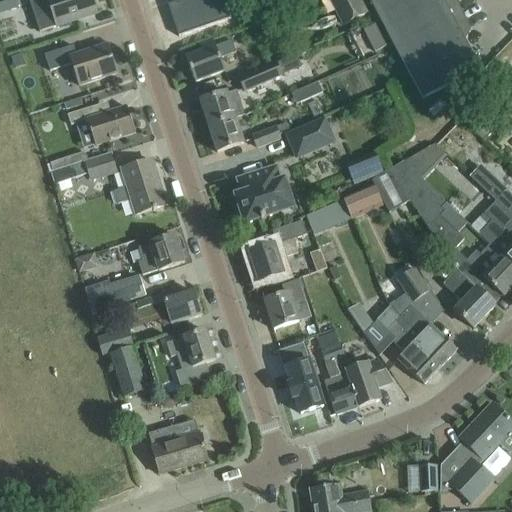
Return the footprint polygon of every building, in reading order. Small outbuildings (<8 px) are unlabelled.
[(9,0),(0,0),(0,14),(13,10),(9,0)] [(92,0),(35,0),(29,2),(39,33),(78,20),(97,13),(92,0)] [(182,0),(168,5),(179,37),(231,19),(224,0),(182,0)] [(251,0),(258,15),(291,2),(290,0),(251,0)] [(362,0),(330,0),(344,25),(369,13),(362,0)] [(369,0),(422,100),(480,69),(465,41),(471,29),(456,0),(369,0)] [(216,47),(213,40),(199,45),(202,52),(186,58),(195,83),(225,71),(220,58),(236,52),(232,41),(216,47)] [(74,46),(55,52),(44,55),(50,72),(72,65),(78,86),(116,74),(107,46),(77,55),(74,46)] [(240,78),(246,92),(286,74),(280,60),(240,78)] [(285,80),(292,95),(318,83),(312,68),(285,80)] [(511,85),(505,79),(498,86),(487,97),(507,117),(511,111),(511,99),(511,100),(511,99),(511,85)] [(292,95),(296,105),(322,93),(318,83),(292,95)] [(200,102),(209,128),(236,119),(236,118),(245,115),(237,91),(228,93),(200,102)] [(64,104),(66,109),(81,104),(80,99),(64,104)] [(440,100),(428,112),(434,117),(445,105),(440,100)] [(324,116),(317,101),(309,104),(315,120),(324,116)] [(481,104),(474,111),(464,122),(484,141),(494,130),(488,124),(495,117),(481,104)] [(84,110),(68,115),(71,126),(86,122),(93,146),(116,139),(135,133),(127,107),(87,120),(84,110)] [(236,119),(209,128),(217,153),(245,144),(236,119)] [(324,120),(287,136),(297,158),(334,142),(324,120)] [(257,147),(280,139),(278,134),(288,130),(286,124),(253,135),(257,147)] [(85,152),(64,159),(50,162),(53,171),(87,161),(85,152)] [(375,152),(346,164),(354,185),(383,174),(375,152)] [(417,154),(404,162),(413,171),(423,161),(417,154)] [(85,163),(67,168),(57,171),(60,183),(89,175),(90,179),(115,172),(110,157),(86,164),(85,163)] [(151,161),(132,167),(124,169),(130,187),(115,191),(119,204),(136,199),(141,213),(153,210),(153,211),(156,210),(156,209),(166,206),(151,161)] [(446,254),(457,270),(476,289),(484,280),(503,298),(511,288),(511,265),(503,258),(489,244),(480,254),(476,251),(467,260),(455,249),(464,239),(458,233),(468,223),(413,171),(404,162),(389,171),(410,201),(429,229),(446,254)] [(233,202),(239,221),(243,220),(244,224),(261,219),(261,221),(266,220),(265,218),(278,213),(275,202),(290,197),(284,180),(280,181),(276,168),(238,180),(243,198),(233,202)] [(389,214),(410,201),(389,171),(386,174),(373,180),(383,200),(382,200),(389,214)] [(350,215),(382,200),(383,200),(373,180),(366,183),(341,196),(343,199),(350,215)] [(511,195),(506,190),(495,202),(511,217),(511,195)] [(314,236),(352,220),(350,215),(343,199),(309,214),(309,215),(306,216),(314,236)] [(493,221),(479,234),(489,244),(503,258),(511,265),(511,217),(495,202),(484,213),(493,221)] [(302,222),(288,227),(269,233),(274,246),(249,253),(259,283),(284,275),(279,260),(298,254),(293,240),(306,236),(302,222)] [(151,245),(148,237),(136,241),(144,263),(136,265),(140,278),(165,269),(184,263),(176,237),(151,245)] [(454,311),(473,329),(495,306),(476,289),(457,270),(446,254),(433,268),(447,281),(443,285),(462,303),(454,311)] [(430,291),(413,268),(397,280),(413,303),(430,291)] [(84,289),(92,313),(144,296),(138,278),(110,287),(109,282),(84,289)] [(288,344),(304,339),(294,307),(306,302),(302,290),(265,302),(274,330),(283,327),(288,344)] [(134,324),(167,314),(171,326),(201,316),(193,292),(179,297),(177,291),(161,296),(128,308),(134,324)] [(457,351),(411,307),(400,318),(396,322),(405,331),(403,333),(440,368),(457,351)] [(389,308),(364,334),(379,356),(380,356),(394,342),(405,352),(397,360),(424,385),(440,368),(403,333),(405,331),(396,322),(400,318),(389,309),(389,308)] [(103,356),(109,354),(134,347),(128,329),(97,339),(103,356)] [(175,373),(180,390),(212,380),(206,364),(216,361),(206,331),(187,337),(165,345),(170,359),(178,356),(183,370),(175,373)] [(330,397),(336,416),(359,408),(347,371),(346,372),(342,360),(343,359),(335,335),(335,333),(317,339),(330,378),(324,380),(330,397)] [(134,347),(109,354),(124,398),(147,390),(134,347)] [(291,385),(301,414),(323,407),(304,347),(282,354),(287,370),(296,367),(301,382),(291,385)] [(347,371),(359,408),(381,400),(377,389),(394,383),(378,360),(368,363),(368,364),(347,371)] [(511,434),(511,423),(492,404),(459,439),(468,447),(454,462),(461,469),(448,484),(471,506),(493,483),(478,469),(511,434)] [(152,450),(154,456),(159,475),(208,461),(199,432),(198,433),(194,421),(149,434),(153,450),(152,450)] [(437,465),(419,467),(420,492),(438,491),(437,465)] [(310,491),(313,511),(314,511),(374,502),(373,497),(369,498),(368,492),(342,497),(340,486),(310,491)] [(374,502),(314,511),(371,511),(371,507),(375,507),(374,502)]
